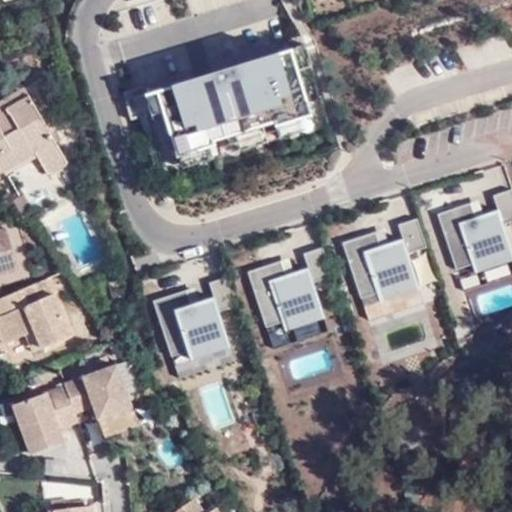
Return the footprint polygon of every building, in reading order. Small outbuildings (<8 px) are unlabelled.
[(293,52),(299,71),(312,67),(305,45),(293,49),(294,52),(293,52)] [(164,114),(177,157),(180,156),(210,147),(215,146),(213,141),(225,137),(261,126),(273,123),(275,127),(301,119),(313,116),(299,71),(293,52),(294,52),(293,49),(185,82),(192,104),(163,112),(164,114)] [(152,117),(164,114),(163,112),(192,104),(185,82),(145,94),(152,117)] [(0,100),(0,116),(9,112),(6,108),(30,95),(25,87),(0,100)] [(44,168),(66,157),(51,132),(36,105),(30,95),(6,108),(9,112),(0,116),(0,173),(37,154),(44,168)] [(36,105),(51,132),(56,129),(41,102),(36,105)] [(301,119),(275,127),(278,138),(304,130),(301,119)] [(261,126),(225,137),(230,153),(266,142),(261,126)] [(210,147),(180,156),(183,167),(214,158),(210,147)] [(68,161),(66,157),(44,168),(47,173),(68,161)] [(511,247),(501,216),(511,212),(511,187),(510,181),(491,188),(496,202),(481,207),(473,209),(469,195),(435,206),(454,262),(471,257),(473,265),(511,251),(511,247)] [(476,192),(469,195),(473,209),(481,207),(476,192)] [(407,245),(425,239),(416,210),(396,217),(401,231),(386,235),(379,238),(374,223),(340,234),(358,291),(375,286),(378,294),(418,281),(407,245)] [(382,221),(374,223),(379,238),(386,235),(382,221)] [(0,273),(17,269),(6,231),(0,232),(0,273)] [(330,268),(321,239),(302,245),(306,260),(292,264),(284,267),(279,252),(245,263),(264,320),(281,314),(283,323),(323,310),(312,274),(330,268)] [(287,250),(279,252),(284,267),(292,264),(287,250)] [(236,297),(226,268),(207,275),(212,289),(197,293),(190,296),(185,281),(151,292),(169,349),(186,344),(189,352),(229,339),(217,303),(236,297)] [(54,295),(48,279),(35,285),(40,300),(54,295)] [(126,312),(117,279),(109,281),(118,314),(126,312)] [(193,279),(185,281),(190,296),(197,293),(193,279)] [(40,300),(35,285),(0,299),(0,331),(5,343),(26,335),(33,353),(71,337),(54,295),(40,300)] [(77,409),(78,412),(94,405),(99,419),(132,407),(116,365),(68,383),(77,409)] [(75,413),(78,412),(77,409),(68,383),(64,384),(66,386),(75,413)] [(79,421),(75,413),(66,386),(14,406),(32,455),(52,447),(50,441),(63,437),(60,428),(79,421)] [(50,441),(52,447),(65,442),(63,437),(50,441)] [(177,511),(193,501),(192,500),(174,511),(177,511)] [(201,511),(193,501),(177,511),(215,511),(213,509),(209,511),(201,511)]
